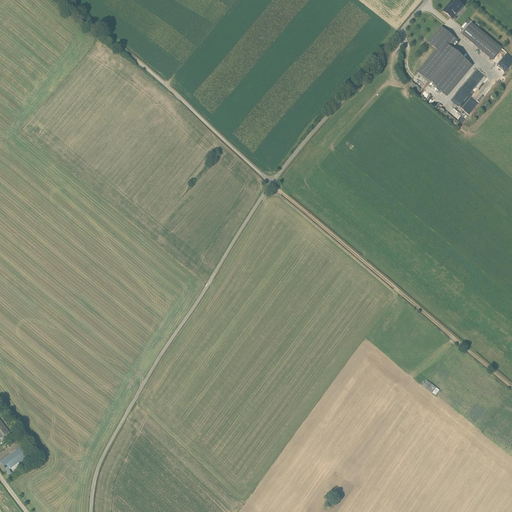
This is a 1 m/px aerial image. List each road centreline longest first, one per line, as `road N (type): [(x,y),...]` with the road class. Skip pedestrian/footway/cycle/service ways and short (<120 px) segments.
road 1 (unclassified): [(90,511),(103,454),(271,183)]
road 2 (unclassified): [(271,183),(59,0)]
road 3 (unclassified): [(457,341),(271,183)]
road 4 (unclassified): [(271,183),(426,0)]
